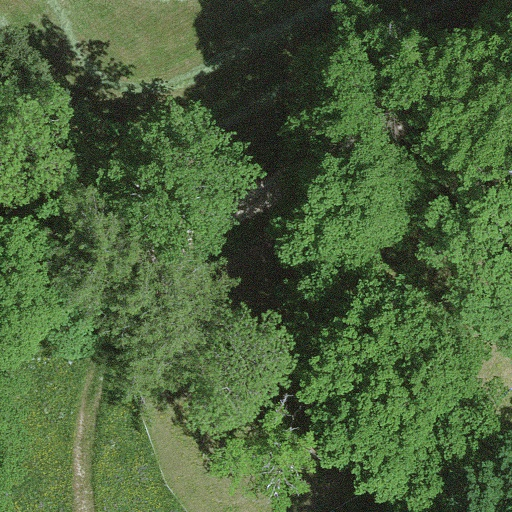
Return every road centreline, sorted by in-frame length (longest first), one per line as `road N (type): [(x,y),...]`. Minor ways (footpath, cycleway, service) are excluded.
road 1 (track): [(0,277),(223,220),(511,70)]
road 2 (track): [(85,511),(87,428),(99,374),(133,299),(223,220)]
